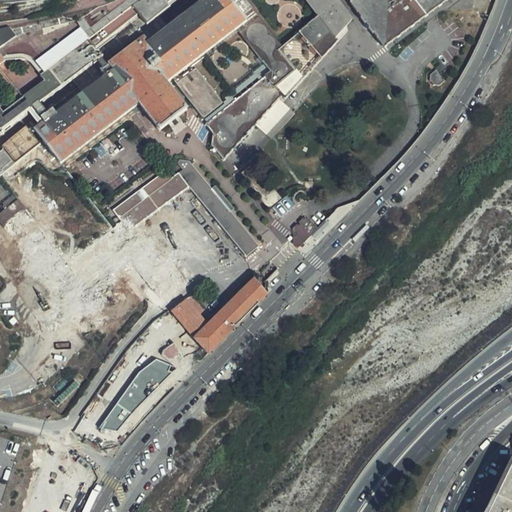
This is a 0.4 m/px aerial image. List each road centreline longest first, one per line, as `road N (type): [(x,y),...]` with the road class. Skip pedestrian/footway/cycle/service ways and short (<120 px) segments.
road 1 (secondary): [(506,0),(487,52),(425,145),(150,427),(90,511)]
road 2 (primary): [(511,337),(453,382),(401,443)]
road 3 (primary): [(511,354),(401,443)]
road 4 (secondary): [(511,406),(468,442),(428,511)]
road 5 (primary): [(417,453),(477,389),(511,365)]
